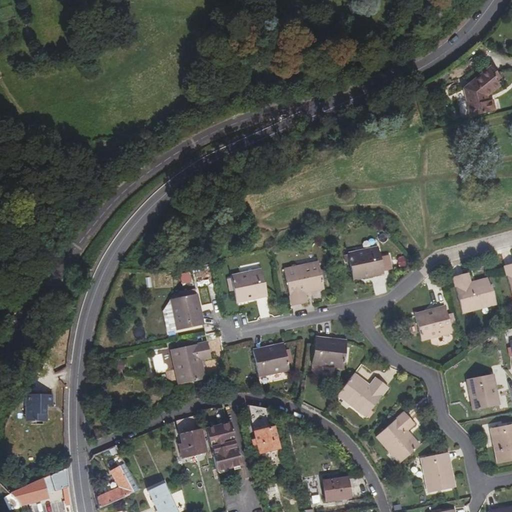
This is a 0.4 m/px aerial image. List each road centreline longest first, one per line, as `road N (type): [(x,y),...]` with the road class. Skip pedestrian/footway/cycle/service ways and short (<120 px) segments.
road 1 (secondary): [(309,118),(194,172),(122,241),(81,340),(76,453)]
road 2 (residential): [(309,118),(304,110),(267,114),(151,170),(93,223),(0,355)]
road 3 (residential): [(76,453),(202,402),(272,402),(345,442),(383,511)]
road 4 (residential): [(360,306),(382,350),(435,380),(441,415),(466,448),(475,486),(511,480)]
road 5 (secondary): [(496,0),(424,67),(309,118)]
road 6 (residential): [(360,306),(386,301),(439,257),(511,238)]
road 7 (residential): [(235,333),(360,306)]
